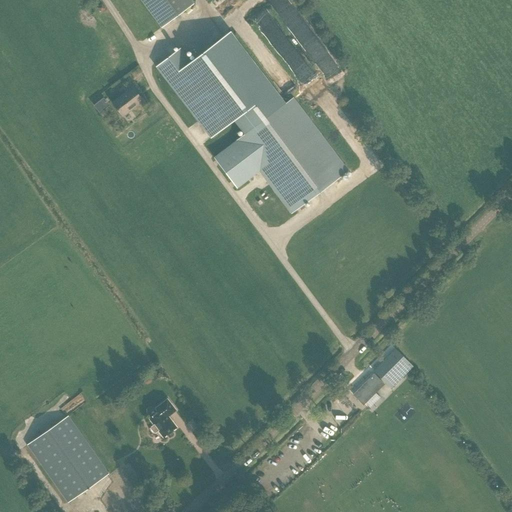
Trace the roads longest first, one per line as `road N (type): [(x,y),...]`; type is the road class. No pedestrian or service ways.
road 1 (tertiary): [(188,511),(511,193)]
road 2 (track): [(354,353),(146,75),(106,0)]
